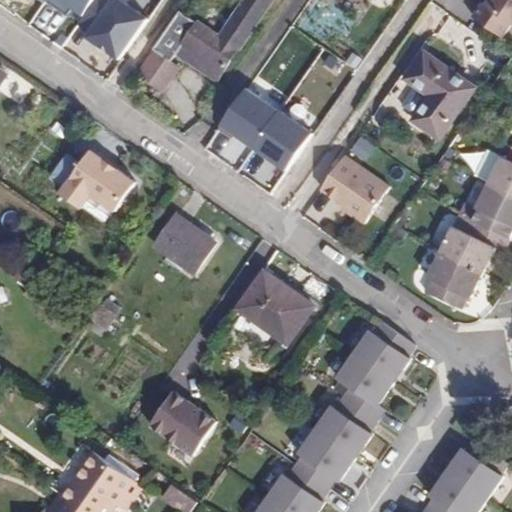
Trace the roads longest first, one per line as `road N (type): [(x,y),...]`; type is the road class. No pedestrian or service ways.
road 1 (residential): [(482,365),(0,27)]
road 2 (unknown): [(243,198),(387,0)]
road 3 (residential): [(377,511),(482,365)]
